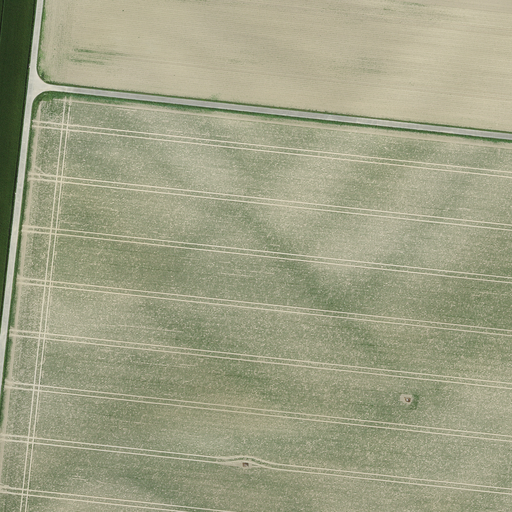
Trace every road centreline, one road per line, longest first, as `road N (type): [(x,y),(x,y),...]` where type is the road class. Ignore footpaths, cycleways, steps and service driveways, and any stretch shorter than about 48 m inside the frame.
road 1 (track): [(30,76),(511,135)]
road 2 (track): [(39,0),(0,357)]
